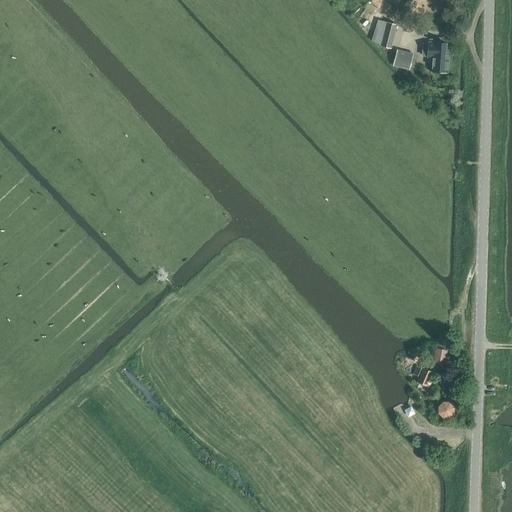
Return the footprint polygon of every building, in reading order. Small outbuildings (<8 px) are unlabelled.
[(408,0),(400,9),(405,13),(415,0),(408,0)] [(397,25),(387,22),(378,19),(372,41),(382,43),(381,46),(391,48),(397,25)] [(428,50),(423,49),(423,55),(428,56),(428,57),(432,58),(431,72),(448,73),(449,58),(449,53),(446,53),(446,44),(429,42),(429,43),(428,50)] [(397,49),(395,65),(411,67),(413,51),(397,49)] [(424,368),(418,382),(429,387),(430,385),(427,384),(433,372),(424,368)] [(450,402),(443,402),(439,406),(439,412),(443,417),(449,417),(454,413),(454,407),(450,402)]
